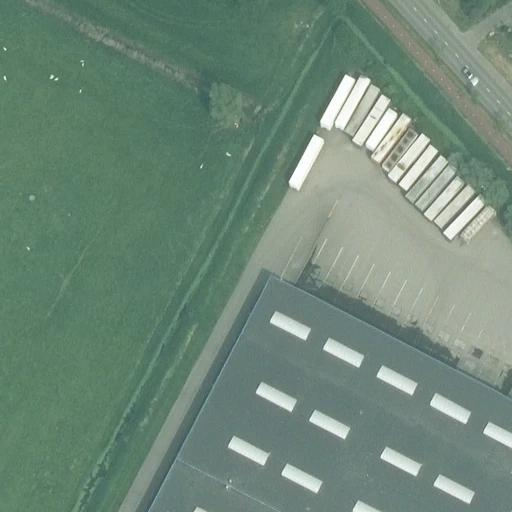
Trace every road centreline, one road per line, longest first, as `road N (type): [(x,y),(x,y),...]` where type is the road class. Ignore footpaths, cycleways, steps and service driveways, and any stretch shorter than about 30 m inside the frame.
road 1 (unknown): [(498,253),(407,164),(359,150),(328,156),(288,210),(435,298),(455,301),(470,292)]
road 2 (unclassified): [(130,511),(250,284)]
road 3 (secondary): [(511,105),(413,0)]
